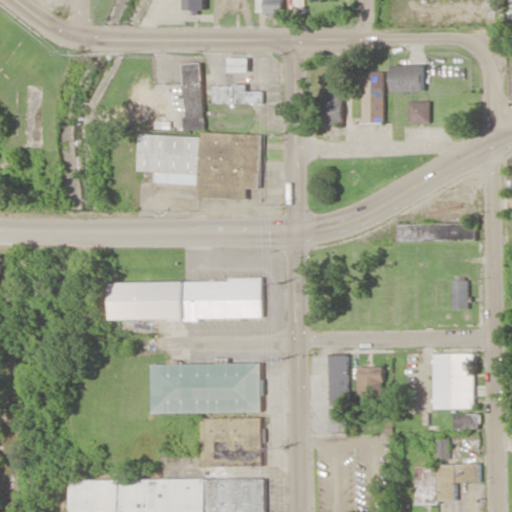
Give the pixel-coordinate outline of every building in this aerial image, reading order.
[(186,0),(186,9),(207,9),(207,0),(186,0)] [(258,0),(258,13),(284,14),(284,0),(258,0)] [(185,63),(187,129),(206,129),(204,62),(185,63)] [(394,91),(425,90),(424,64),(393,65),(394,91)] [(365,124),(386,123),(386,71),(365,71),(365,124)] [(265,104),(265,91),(249,91),(249,84),(217,84),(216,103),(265,104)] [(323,124),(344,124),(345,94),(323,93),(323,124)] [(432,100),(410,101),(410,122),(432,122),(432,100)] [(265,134),(205,132),(204,136),(143,133),(141,171),(157,171),(157,182),(202,184),(202,197),(249,199),(250,187),(263,188),(265,134)] [(399,224),(399,241),(478,239),(478,222),(399,224)] [(113,282),(114,320),(265,317),(264,279),(113,282)] [(470,280),(454,280),(455,308),(470,308),(470,280)] [(435,353),(436,409),(477,408),(476,353),(435,353)] [(352,404),(350,355),(330,355),(331,404),(352,404)] [(155,363),(155,415),(210,415),(210,452),(205,452),(205,461),(229,461),(229,450),(243,450),(243,464),(264,464),(264,363),(155,363)] [(361,407),(387,406),(386,366),(360,367),(361,407)] [(332,433),(351,433),(350,406),(331,407),(332,433)] [(456,413),(457,429),(482,429),(482,412),(456,413)] [(451,438),(438,439),(439,459),(452,458),(451,438)] [(417,465),(418,503),(459,502),(459,483),(482,482),(482,463),(417,465)] [(73,480),(73,511),(266,511),(267,478),(73,480)]
